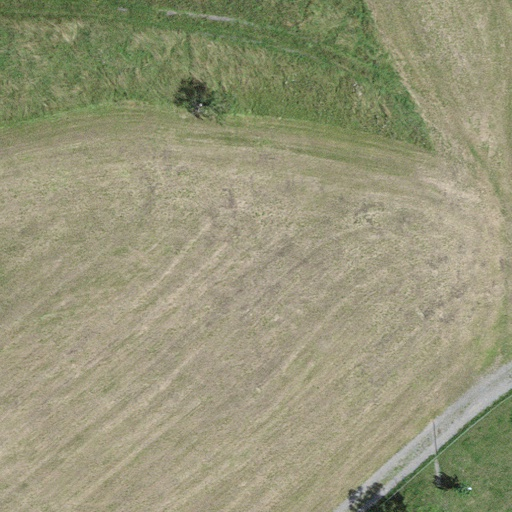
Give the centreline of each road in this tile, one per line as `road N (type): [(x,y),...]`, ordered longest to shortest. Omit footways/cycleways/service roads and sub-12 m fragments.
road 1 (track): [(0,13),(49,9),(376,69),(511,188)]
road 2 (track): [(511,370),(481,388),(342,511)]
